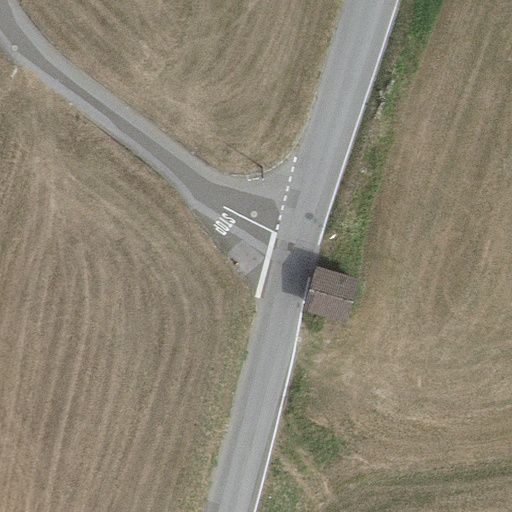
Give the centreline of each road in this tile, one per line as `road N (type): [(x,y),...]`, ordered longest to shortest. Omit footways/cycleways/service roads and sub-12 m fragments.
road 1 (unclassified): [(0,14),(30,58),(300,244)]
road 2 (tertiary): [(300,244),(214,511)]
road 3 (tertiary): [(378,0),(300,244)]
